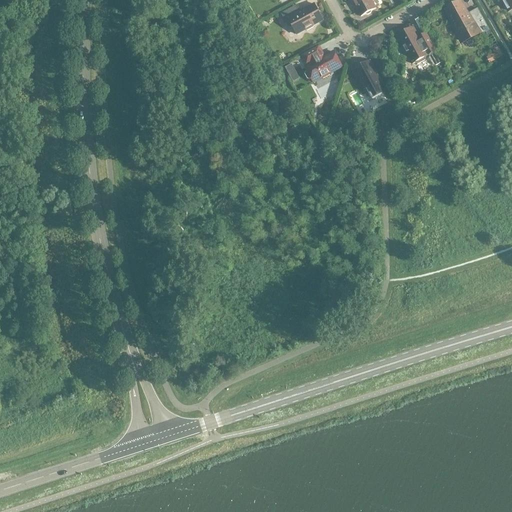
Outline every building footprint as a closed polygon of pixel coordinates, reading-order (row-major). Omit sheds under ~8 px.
[(371,11),(376,9),(371,0),(351,0),(353,2),(352,2),(353,2),(356,8),(361,17),(365,15),(367,15),(371,13),(371,11)] [(504,2),(510,12),(511,10),(511,0),(501,0),(504,3),(504,2)] [(483,34),(490,30),(478,8),(469,13),(470,15),(468,16),(460,2),(447,10),(454,24),(452,25),(455,31),(457,31),(461,40),(462,40),(462,42),(478,33),(477,31),(478,31),(480,30),(483,34)] [(315,4),(301,12),(298,5),(281,14),(285,21),(289,28),(291,28),(293,27),(297,35),(305,30),(307,31),(313,27),(314,25),(323,20),(323,19),(323,17),(321,13),(319,13),(315,4)] [(436,66),(442,62),(427,34),(418,39),(415,38),(416,34),(413,28),(397,37),(403,47),(402,49),(405,54),(407,54),(409,58),(408,59),(409,61),(411,62),(412,64),(414,63),(418,64),(424,60),(425,57),(429,55),(430,57),(429,59),(433,65),(436,66)] [(497,46),(494,48),(495,51),(494,52),(499,60),(504,57),(499,49),(499,50),(497,46)] [(308,72),(307,72),(305,73),(305,75),(308,79),(309,80),(311,79),(314,84),(330,75),(330,74),(342,67),(334,52),(325,57),(319,47),(302,56),(307,67),(306,68),(308,72)] [(383,94),(366,63),(356,68),(373,100),(383,94)]
